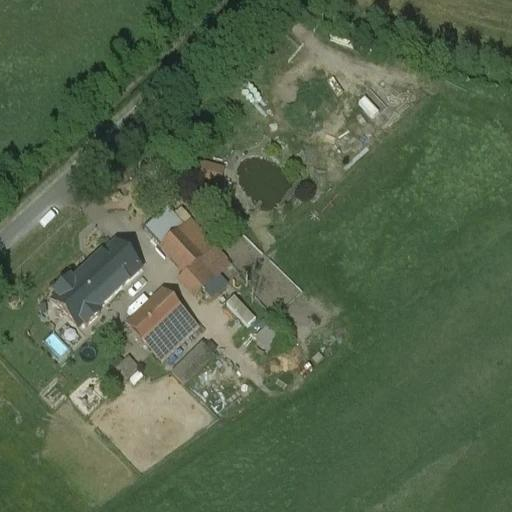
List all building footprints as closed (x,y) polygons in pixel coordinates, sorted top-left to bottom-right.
[(225,187),(230,169),(208,162),(202,181),(225,187)] [(157,232),(152,226),(144,233),(211,304),(224,292),(216,283),(223,277),(205,257),(202,260),(168,223),(157,232)] [(116,245),(87,273),(96,282),(99,280),(114,297),(141,273),(116,245)] [(79,330),(114,297),(99,280),(96,282),(87,273),(56,302),(79,330)] [(190,325),(162,296),(128,328),(156,358),(190,325)] [(271,352),(287,343),(278,327),(261,336),(271,352)] [(213,358),(202,346),(171,375),(183,387),(213,358)] [(137,371),(127,361),(116,372),(126,382),(137,371)]
